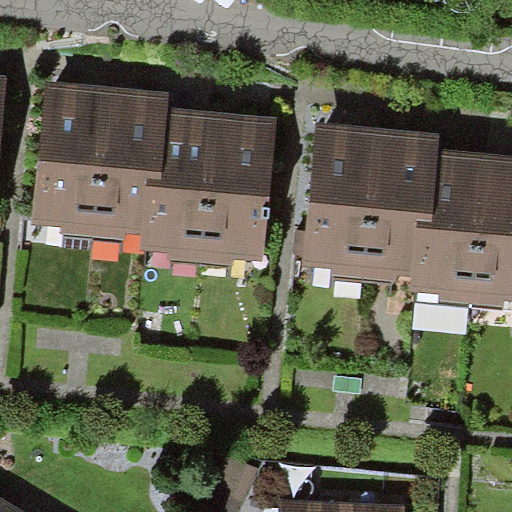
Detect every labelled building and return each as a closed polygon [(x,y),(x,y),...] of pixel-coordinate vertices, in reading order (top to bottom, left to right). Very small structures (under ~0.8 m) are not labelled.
[(164,150),(170,94),(170,82),(49,70),(35,212),(139,221),(146,148),(164,150)] [(146,148),(139,221),(137,240),(264,252),(279,104),(170,94),(164,150),(146,148)] [(433,198),(439,141),(441,121),(318,108),(303,263),(411,274),(419,197),(433,198)] [(419,197),(411,274),(409,284),(511,294),(511,148),(439,141),(433,198),(419,197)] [(41,511),(31,506),(0,488),(0,511),(41,511)] [(401,511),(402,497),(280,491),(279,511),(401,511)]
